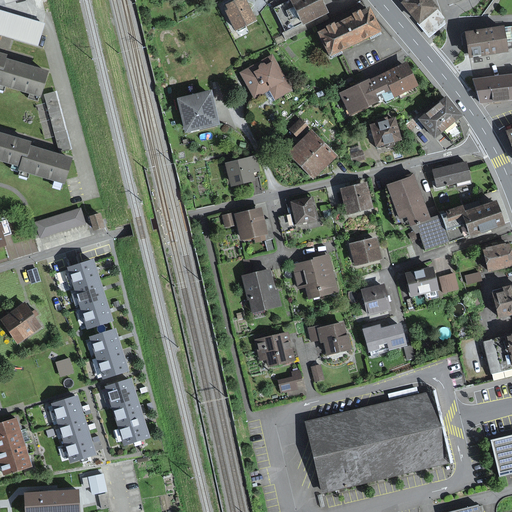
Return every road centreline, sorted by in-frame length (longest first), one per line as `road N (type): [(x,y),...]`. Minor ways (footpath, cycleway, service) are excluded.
road 1 (residential): [(277,196),(0,268)]
road 2 (residential): [(487,137),(463,150),(277,196)]
road 3 (residential): [(277,196),(251,138),(218,92)]
